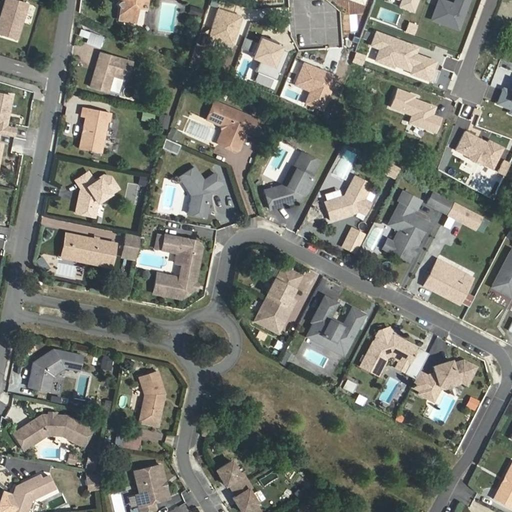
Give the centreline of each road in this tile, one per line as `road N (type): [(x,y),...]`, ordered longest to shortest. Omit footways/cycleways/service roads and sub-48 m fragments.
road 1 (residential): [(511,381),(501,354),(263,234),(232,243),(217,315)]
road 2 (unclassified): [(54,79),(12,293)]
road 3 (residential): [(185,327),(12,293)]
road 4 (residential): [(8,315),(180,345)]
road 5 (residential): [(216,511),(184,458),(201,373)]
road 6 (residential): [(441,511),(511,382)]
